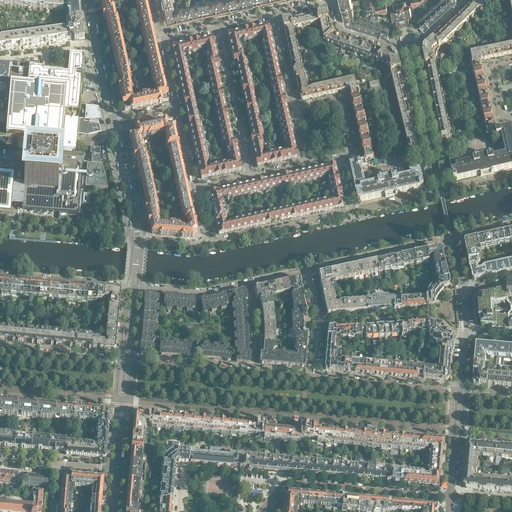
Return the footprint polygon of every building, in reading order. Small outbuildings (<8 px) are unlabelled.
[(40,7),(40,0),(27,0),(27,6),(31,6),(30,8),(34,8),(37,8),(37,7),(40,7)] [(53,8),(53,0),(40,0),(40,7),(43,7),(43,9),(49,9),(49,8),(53,8)] [(67,10),(67,0),(53,0),(53,8),(57,9),(57,10),(63,11),(63,9),(67,10)] [(84,40),(80,11),(78,0),(67,0),(67,10),(67,11),(68,18),(70,29),(68,30),(70,42),(84,40)] [(217,11),(215,0),(201,3),(204,14),(217,11)] [(231,8),(229,0),(216,0),(215,0),(217,11),(231,8)] [(410,10),(411,9),(413,6),(416,5),(422,0),(421,0),(408,0),(408,1),(401,2),(400,2),(398,3),(397,2),(397,3),(390,4),(390,5),(389,4),(387,3),(386,3),(376,5),(376,6),(377,9),(377,10),(384,12),(388,12),(392,14),(393,20),(396,19),(398,24),(409,21),(409,16),(412,16),(410,10)] [(450,5),(445,0),(439,0),(438,2),(439,2),(445,9),(450,5)] [(483,6),(483,3),(482,3),(481,0),(472,0),(473,2),(473,3),(472,3),(472,4),(472,5),(469,7),(475,14),(480,10),(483,8),(486,9),(486,10),(488,9),(487,6),(488,5),(488,3),(484,6),(483,6)] [(445,9),(439,2),(437,4),(436,3),(433,6),(433,7),(440,14),(445,9)] [(172,8),(172,5),(173,5),(173,3),(162,5),(164,12),(172,10),(171,8),(172,8)] [(204,14),(201,3),(188,6),(190,17),(204,14)] [(352,10),(352,8),(353,8),(352,3),(341,6),(343,12),(352,10)] [(150,17),(147,4),(135,6),(135,7),(137,7),(138,12),(137,13),(137,15),(138,15),(139,18),(138,18),(138,19),(150,17)] [(115,18),(113,12),(115,11),(114,9),(113,9),(112,6),(112,7),(111,5),(101,7),(105,21),(106,20),(115,18)] [(190,17),(188,6),(181,8),(183,18),(190,17)] [(440,14),(433,7),(432,9),(431,8),(428,11),(428,12),(434,18),(440,14)] [(466,23),(475,14),(469,7),(464,11),(464,12),(459,17),(466,23)] [(183,18),(181,8),(179,8),(179,10),(177,10),(177,12),(175,12),(177,20),(183,18)] [(177,20),(175,12),(172,13),(172,10),(164,12),(166,20),(166,21),(168,22),(177,20)] [(354,17),(353,14),(354,14),(353,10),(352,10),(343,12),(344,19),(354,17)] [(142,43),(142,42),(143,41),(142,39),(141,39),(141,38),(138,39),(139,40),(137,40),(131,13),(130,14),(129,12),(123,14),(124,15),(123,15),(135,71),(143,69),(137,43),(139,42),(139,43),(142,43)] [(329,19),(328,13),(328,12),(327,12),(326,12),(321,13),(319,15),(320,21),(329,19)] [(434,18),(428,12),(427,13),(426,13),(423,15),(423,16),(429,23),(434,18)] [(320,21),(319,15),(317,14),(312,16),(314,25),(319,24),(319,23),(321,24),(320,21)] [(314,25),(312,16),(299,18),(301,28),(314,25)] [(429,23),(423,16),(421,18),(421,17),(417,20),(418,21),(423,27),(424,28),(425,28),(425,27),(429,23)] [(153,29),(150,17),(138,19),(138,20),(139,20),(141,25),(139,26),(140,28),(141,28),(142,32),(153,29)] [(354,26),(356,18),(354,17),(344,19),(345,23),(354,26)] [(360,28),(363,19),(363,18),(359,17),(359,18),(357,17),(356,18),(354,26),(360,28)] [(456,33),(466,23),(459,17),(455,21),(454,21),(454,22),(449,26),(456,33)] [(119,31),(117,25),(119,24),(118,23),(117,22),(116,18),(115,18),(106,20),(109,34),(120,32),(120,31),(119,31)] [(301,28),(299,18),(293,20),(292,21),(294,27),(294,29),(295,28),(296,29),(301,28)] [(331,30),(329,19),(320,21),(321,24),(321,23),(322,24),(321,25),(322,30),(327,28),(327,31),(331,30)] [(367,30),(369,21),(370,20),(366,19),(365,20),(363,19),(360,28),(367,30)] [(294,27),(292,21),(290,20),(289,20),(288,21),(284,22),(284,21),(283,21),(283,22),(282,22),(283,24),(285,29),(294,27)] [(373,32),(376,23),(376,22),(372,21),(372,22),(369,21),(367,30),(373,32)] [(380,34),(383,25),(383,24),(379,23),(378,24),(376,23),(373,32),(380,34)] [(270,34),(268,25),(262,27),(263,32),(263,34),(263,36),(270,34)] [(387,35),(389,27),(389,26),(385,25),(385,26),(383,25),(380,34),(386,36),(387,36),(387,35)] [(446,42),(456,33),(449,26),(445,30),(445,31),(440,36),(446,42)] [(263,32),(262,27),(254,28),(256,36),(261,35),(261,34),(263,34),(263,32)] [(297,41),(295,34),(294,29),(294,27),(285,29),(288,43),(297,41)] [(70,42),(68,30),(66,30),(64,30),(64,28),(53,30),(51,31),(53,42),(55,42),(55,44),(66,42),(70,42)] [(256,38),(256,36),(254,28),(248,30),(250,40),(253,40),(252,39),(256,38)] [(334,45),(337,36),(334,35),(333,35),(333,34),(332,34),(332,33),(331,30),(327,31),(327,28),(322,30),(324,38),(320,41),(318,41),(319,46),(322,47),(322,45),(325,42),(328,43),(334,45)] [(156,46),(155,38),(153,29),(142,32),(141,33),(141,34),(143,34),(144,38),(142,39),(143,41),(144,42),(145,45),(144,46),(144,48),(146,48),(156,46)] [(53,42),(51,31),(49,31),(49,30),(42,31),(42,32),(40,32),(41,44),(44,44),(44,45),(45,45),(45,44),(49,44),(50,44),(50,43),(53,42)] [(250,40),(248,30),(242,31),(243,39),(244,40),(248,40),(248,41),(250,40)] [(243,39),(242,31),(234,33),(235,39),(236,39),(238,39),(238,40),(243,39)] [(41,44),(40,32),(37,33),(37,32),(27,33),(27,34),(25,34),(26,46),(30,46),(30,47),(31,47),(37,46),(38,46),(38,44),(41,44)] [(122,45),(121,39),(122,38),(122,37),(120,36),(119,33),(121,32),(120,32),(109,34),(112,48),(124,46),(123,45),(122,45)] [(235,39),(234,33),(227,34),(229,43),(237,42),(236,39),(235,39)] [(26,46),(25,34),(23,35),(22,34),(16,35),(16,36),(13,36),(15,48),(18,47),(19,49),(20,48),(23,47),(23,48),(24,48),(24,46),(26,46)] [(272,41),(270,34),(263,36),(264,38),(263,38),(263,41),(262,41),(263,43),(272,41)] [(15,48),(13,36),(11,36),(11,35),(0,36),(0,49),(5,49),(5,51),(7,50),(12,50),(13,49),(13,48),(15,48)] [(347,50),(350,41),(344,39),(344,38),(343,38),(337,36),(334,45),(347,50)] [(441,47),(446,42),(440,36),(435,40),(435,39),(434,39),(433,39),(433,40),(432,40),(432,41),(429,44),(436,51),(437,52),(442,48),(441,47)] [(215,46),(213,37),(206,39),(208,45),(207,46),(207,48),(215,46)] [(208,45),(206,39),(198,41),(200,49),(205,48),(205,46),(207,46),(208,45)] [(200,49),(198,41),(192,42),(195,53),(197,52),(197,51),(200,50),(200,49)] [(273,48),(272,41),(263,43),(263,47),(262,48),(263,50),(264,50),(273,48)] [(300,54),(298,47),(297,41),(288,43),(291,56),(300,54)] [(360,54),(363,45),(357,43),(356,43),(350,41),(347,50),(360,54)] [(195,53),(192,42),(186,43),(188,51),(188,53),(192,52),(192,53),(195,53)] [(239,46),(238,44),(237,44),(237,42),(229,43),(231,51),(240,48),(240,46),(239,46)] [(188,51),(186,43),(178,45),(179,51),(180,52),(182,51),(182,53),(188,51)] [(436,51),(429,44),(425,47),(424,48),(423,49),(423,50),(422,50),(422,51),(422,52),(423,53),(423,54),(424,58),(434,57),(436,57),(438,53),(437,52),(436,51)] [(179,51),(178,45),(172,46),(174,55),(181,54),(180,52),(179,51)] [(373,58),(376,50),(369,48),(369,47),(363,45),(360,54),(373,58)] [(511,54),(510,45),(496,48),(498,57),(511,54)] [(123,52),(122,47),(124,46),(112,48),(113,55),(125,52),(123,52)] [(159,57),(156,46),(146,48),(146,51),(145,52),(145,54),(147,54),(148,59),(147,59),(147,60),(159,57)] [(216,54),(215,46),(207,48),(208,51),(207,51),(207,53),(206,53),(207,56),(216,54)] [(243,54),(242,52),(241,52),(240,48),(231,51),(232,57),(242,55),(243,54)] [(275,54),(273,48),(264,50),(265,54),(264,54),(264,56),(265,56),(275,54)] [(498,57),(496,48),(471,53),(473,63),(481,61),(498,57)] [(386,62),(389,53),(385,51),(384,51),(384,50),(383,50),(382,51),(381,51),(376,50),(373,58),(379,60),(379,61),(385,63),(386,62)] [(79,111),(83,69),(83,66),(84,54),(69,52),(66,52),(65,61),(69,62),(68,68),(37,65),(37,63),(30,62),(29,68),(9,67),(8,79),(11,79),(9,104),(6,134),(62,139),(65,110),(79,111)] [(127,61),(127,60),(125,60),(124,53),(125,53),(125,52),(113,55),(116,69),(128,66),(128,65),(126,66),(126,62),(127,61)] [(400,64),(399,59),(399,58),(398,57),(398,56),(397,56),(397,55),(396,55),(396,54),(395,54),(394,54),(389,53),(386,62),(385,63),(385,64),(388,67),(389,67),(390,66),(400,64)] [(183,59),(182,56),(181,56),(181,54),(174,55),(175,63),(185,61),(184,58),(183,59)] [(218,60),(216,54),(207,56),(208,60),(206,60),(207,62),(208,62),(218,60)] [(276,60),(275,54),(265,56),(266,60),(265,60),(265,63),(267,62),(276,60)] [(302,67),(301,61),(300,54),(291,56),(293,69),(302,67)] [(244,61),(244,58),(242,59),(242,55),(232,57),(234,63),(236,63),(244,61)] [(161,69),(159,57),(147,60),(147,61),(149,61),(149,63),(148,64),(148,65),(150,66),(151,71),(149,71),(149,72),(161,69)] [(437,70),(436,63),(437,63),(436,57),(434,57),(424,58),(425,63),(425,64),(425,65),(426,65),(426,66),(427,66),(428,71),(437,70)] [(219,66),(218,60),(208,62),(209,66),(208,66),(208,69),(217,67),(219,66)] [(248,66),(248,64),(246,64),(245,60),(244,61),(236,63),(237,69),(247,67),(248,66)] [(277,66),(276,60),(267,62),(268,66),(266,66),(267,69),(268,68),(277,66)] [(0,77),(8,79),(9,67),(10,64),(9,63),(0,61),(0,77)] [(187,67),(187,64),(185,65),(185,61),(175,63),(177,69),(186,67),(187,67)] [(483,68),(481,61),(473,63),(472,63),(474,70),(483,68)] [(400,72),(401,71),(402,70),(401,69),(400,64),(390,66),(389,67),(390,73),(391,73),(393,79),(401,77),(400,72)] [(130,75),(130,74),(128,73),(127,67),(128,67),(128,66),(116,69),(119,83),(129,81),(130,80),(129,76),(130,75)] [(279,73),(277,66),(268,68),(269,72),(268,73),(268,75),(270,75),(279,73)] [(189,73),(188,71),(187,71),(186,67),(177,69),(178,75),(187,73),(189,73)] [(218,71),(217,67),(208,69),(207,69),(208,73),(207,73),(207,75),(209,75),(218,73),(218,71)] [(250,73),(249,70),(248,71),(247,67),(237,69),(238,69),(237,70),(238,72),(239,75),(248,73),(250,73)] [(304,75),(302,67),(293,69),(293,70),(294,71),(294,72),(294,73),(295,77),(296,77),(304,75)] [(486,82),(483,68),(474,70),(477,84),(486,82)] [(164,81),(162,72),(161,69),(149,72),(150,73),(151,72),(152,75),(150,76),(151,77),(152,77),(154,83),(164,81)] [(440,83),(439,76),(437,70),(428,71),(430,78),(429,78),(431,85),(440,83)] [(190,79),(190,77),(188,77),(187,73),(178,75),(179,82),(189,79),(190,79)] [(221,86),(219,79),(219,77),(219,76),(219,74),(218,74),(218,73),(209,75),(210,79),(208,79),(209,82),(210,81),(211,85),(210,85),(210,88),(211,88),(221,86)] [(251,79),(250,77),(249,77),(248,73),(239,75),(240,81),(250,79),(251,79)] [(280,79),(279,73),(270,75),(270,79),(269,79),(270,81),(271,81),(280,79)] [(305,75),(304,75),(296,77),(296,78),(297,83),(306,81),(307,81),(305,75)] [(0,101),(1,101),(1,104),(9,104),(11,79),(8,79),(0,77),(0,101)] [(405,90),(403,84),(401,77),(393,79),(396,93),(405,90)] [(191,85),(191,83),(190,83),(189,79),(179,82),(181,88),(190,86),(191,85)] [(252,85),(252,83),(250,83),(250,79),(240,81),(240,82),(240,83),(240,84),(241,85),(242,88),(251,85),(252,85)] [(282,85),(281,82),(280,79),(271,81),(272,85),(270,85),(271,88),(282,85)] [(356,89),(354,80),(330,85),(332,94),(346,91),(347,91),(347,90),(346,90),(346,89),(349,88),(349,90),(349,91),(356,89)] [(380,88),(378,80),(368,83),(370,91),(373,90),(374,94),(381,93),(380,88)] [(132,90),(131,88),(130,88),(129,81),(119,83),(118,83),(119,86),(118,87),(119,88),(120,89),(121,97),(132,95),(131,90),(132,90)] [(165,88),(164,81),(154,83),(155,90),(165,88)] [(489,96),(486,82),(477,84),(480,98),(489,96)] [(443,96),(441,89),(440,83),(431,85),(432,91),(432,92),(433,98),(443,96)] [(254,91),(253,89),(252,89),(251,85),(242,88),(243,94),(254,91)] [(283,91),(282,85),(271,88),(271,90),(273,90),(274,93),(283,91)] [(332,94),(330,85),(316,88),(318,97),(332,94)] [(193,92),(192,89),(191,90),(190,86),(181,88),(182,94),(191,92),(193,92)] [(222,92),(222,89),(222,88),(222,87),(221,86),(211,88),(212,91),(211,92),(211,94),(213,94),(222,92)] [(318,97),(316,88),(314,89),(313,89),(312,90),(311,90),(308,91),(307,87),(299,89),(301,100),(302,100),(318,97)] [(167,95),(168,95),(167,93),(166,93),(165,88),(155,90),(155,92),(157,92),(155,94),(161,98),(162,103),(168,101),(167,96),(168,96),(167,95)] [(358,89),(356,89),(349,91),(351,98),(359,96),(358,89)] [(408,104),(406,97),(405,90),(396,93),(399,106),(408,104)] [(254,98),(253,94),(254,94),(254,91),(243,94),(244,100),(254,98)] [(284,98),(283,91),(274,93),(274,97),(273,98),(274,100),(284,98)] [(194,98),(194,96),(192,96),(191,92),(182,94),(184,100),(193,98),(194,98)] [(224,98),(223,96),(222,92),(213,94),(214,98),(212,98),(213,100),(224,98)] [(162,103),(161,98),(155,94),(154,96),(153,95),(152,95),(153,100),(152,100),(153,105),(158,104),(159,104),(160,104),(161,104),(161,103),(162,103)] [(130,105),(133,99),(131,98),(132,97),(132,95),(121,97),(123,103),(122,103),(122,105),(123,105),(124,111),(131,110),(130,105)] [(146,106),(144,95),(142,96),(142,97),(137,98),(138,103),(139,103),(140,108),(146,106)] [(153,105),(152,100),(153,100),(152,95),(147,96),(146,95),(144,95),(146,106),(153,105)] [(363,110),(361,103),(359,96),(351,98),(352,103),(352,105),(354,110),(353,110),(353,111),(353,112),(354,112),(363,110)] [(445,109),(444,102),(443,96),(433,98),(435,104),(435,105),(436,111),(445,109)] [(492,110),(489,96),(480,98),(483,112),(492,110)] [(140,108),(139,103),(138,103),(137,98),(135,99),(135,100),(133,99),(130,105),(131,110),(132,110),(134,110),(134,109),(140,108)] [(196,104),(195,102),(194,102),(193,98),(184,100),(185,107),(196,104)] [(225,104),(224,100),(224,98),(213,100),(213,103),(215,103),(216,106),(225,104)] [(256,104),(256,102),(255,102),(254,98),(244,100),(246,106),(256,104)] [(286,104),(284,98),(274,100),(274,102),(276,102),(276,106),(286,104)] [(196,111),(195,107),(196,107),(196,104),(185,107),(186,113),(196,111)] [(226,111),(225,105),(225,104),(216,106),(216,110),(215,111),(216,113),(226,111)] [(256,110),(256,107),(257,106),(256,104),(246,106),(247,113),(256,110)] [(287,110),(286,104),(276,106),(275,106),(276,109),(277,108),(278,112),(287,110)] [(411,117),(410,110),(409,110),(408,104),(399,106),(402,119),(411,117)] [(94,106),(85,105),(84,119),(95,120),(101,121),(98,106),(94,106)] [(448,122),(447,116),(445,109),(436,111),(438,117),(437,118),(439,124),(448,122)] [(258,117),(257,113),(258,113),(258,110),(256,110),(247,113),(248,115),(247,116),(248,118),(249,119),(258,117)] [(287,110),(278,112),(276,113),(277,115),(278,115),(279,118),(289,116),(287,110)] [(366,124),(364,117),(363,110),(354,112),(355,117),(355,119),(357,124),(356,125),(356,126),(357,126),(366,124)] [(495,124),(492,110),(483,112),(486,126),(495,124)] [(198,117),(198,114),(196,115),(196,111),(186,113),(188,119),(198,117)] [(228,117),(227,112),(226,111),(216,113),(216,115),(217,115),(218,119),(228,117)] [(259,123),(258,119),(260,119),(259,116),(258,117),(249,119),(250,125),(259,123)] [(289,116),(279,118),(278,119),(278,121),(280,121),(281,125),(290,123),(289,116)] [(198,123),(198,119),(199,119),(198,117),(188,119),(189,125),(198,123)] [(229,122),(229,120),(228,119),(228,117),(218,119),(217,119),(217,122),(219,121),(220,125),(229,123),(229,122)] [(414,130),(413,123),(412,123),(411,117),(402,119),(405,132),(414,130)] [(76,150),(78,119),(64,118),(62,139),(57,138),(56,149),(76,150)] [(100,130),(99,124),(94,123),(94,122),(84,122),(84,119),(79,118),(78,134),(83,135),(84,135),(89,136),(89,135),(101,132),(100,130)] [(175,129),(175,127),(174,127),(174,126),(173,121),(167,122),(168,127),(164,133),(166,134),(166,136),(166,137),(176,135),(175,130),(175,129)] [(164,133),(168,127),(167,122),(166,122),(165,122),(164,122),(163,123),(157,124),(159,129),(160,129),(161,134),(162,134),(163,132),(164,133)] [(451,135),(449,129),(448,122),(439,124),(440,131),(441,137),(451,135)] [(200,129),(199,126),(200,125),(200,123),(198,123),(189,125),(190,132),(200,129)] [(230,129),(229,125),(229,123),(220,125),(218,125),(219,128),(220,128),(221,131),(230,129)] [(261,129),(260,125),(261,125),(261,123),(259,123),(250,125),(250,128),(250,129),(250,130),(251,131),(261,129)] [(291,129),(290,123),(281,125),(279,125),(280,127),(281,127),(282,131),(291,129)] [(161,134),(160,129),(159,129),(157,124),(150,126),(153,137),(155,137),(155,135),(161,134)] [(369,138),(367,131),(366,124),(357,126),(358,131),(358,133),(359,133),(360,138),(359,139),(360,140),(369,138)] [(496,131),(495,124),(486,126),(488,133),(496,131)] [(153,137),(150,126),(144,127),(145,132),(144,133),(145,138),(150,136),(151,137),(153,137)] [(145,138),(144,133),(145,132),(144,127),(139,128),(138,128),(136,128),(136,129),(135,129),(136,134),(141,138),(142,137),(144,138),(145,138)] [(493,172),(511,167),(511,131),(511,129),(511,128),(500,130),(500,131),(497,132),(496,132),(497,137),(502,136),(506,155),(492,158),(491,155),(475,159),(475,161),(461,164),(460,159),(449,161),(451,171),(451,172),(452,172),(453,179),(454,181),(455,180),(480,175),(481,177),(483,177),(483,176),(491,174),(491,175),(493,174),(494,174),(493,172)] [(141,138),(136,134),(135,129),(129,130),(130,137),(129,137),(130,139),(131,139),(132,145),(142,143),(141,141),(140,140),(141,138)] [(201,136),(200,132),(202,132),(201,129),(200,129),(190,132),(192,138),(201,136)] [(232,134),(232,133),(231,132),(230,129),(221,131),(220,132),(220,134),(222,134),(222,138),(232,136),(232,135),(232,134)] [(262,135),(261,132),(262,131),(262,129),(261,129),(251,131),(253,137),(253,138),(261,136),(262,135)] [(293,135),(291,129),(282,131),(281,131),(281,134),(282,133),(283,137),(293,135)] [(417,143),(416,137),(416,136),(415,136),(414,130),(405,132),(408,145),(417,143)] [(178,143),(177,142),(176,135),(166,137),(168,145),(178,143)] [(203,142),(202,138),(203,138),(202,135),(201,136),(192,138),(193,144),(203,142)] [(293,135),(283,137),(282,138),(282,140),(284,140),(285,143),(294,141),(293,135)] [(453,148),(452,141),(451,135),(441,137),(443,142),(444,149),(444,150),(445,150),(453,148)] [(233,142),(232,138),(232,136),(222,138),(221,138),(222,140),(223,140),(224,144),(225,144),(233,142)] [(261,142),(260,138),(261,138),(261,136),(253,138),(253,137),(250,138),(252,144),(261,142)] [(372,152),(370,145),(369,138),(360,140),(361,145),(362,147),(363,154),(372,152)] [(237,148),(236,141),(233,142),(225,144),(225,146),(227,146),(228,150),(237,148)] [(296,149),(294,141),(285,143),(285,146),(286,146),(287,148),(288,148),(288,150),(296,149)] [(180,155),(179,149),(178,145),(179,144),(178,143),(178,142),(177,142),(178,143),(168,145),(169,149),(167,150),(168,151),(169,152),(170,157),(180,155)] [(204,148),(203,144),(204,144),(204,142),(203,142),(193,144),(195,150),(204,148)] [(262,148),(261,145),(263,144),(262,142),(261,142),(252,144),(253,151),(262,148)] [(145,148),(143,147),(142,143),(132,145),(134,152),(145,150),(145,148)] [(420,155),(418,148),(417,143),(408,145),(411,158),(417,156),(419,156),(420,155)] [(100,156),(100,148),(90,147),(90,154),(92,154),(91,157),(91,162),(101,163),(100,156)] [(205,154),(204,151),(206,150),(205,148),(204,148),(195,150),(196,157),(205,154)] [(238,154),(237,148),(228,150),(226,150),(227,152),(228,152),(229,156),(238,154)] [(262,153),(262,151),(263,151),(262,148),(253,151),(255,158),(262,156),(261,154),(262,153)] [(298,158),(296,149),(288,150),(289,153),(290,153),(291,159),(298,158)] [(145,157),(144,152),(145,151),(145,150),(134,152),(134,156),(134,157),(134,158),(135,158),(135,159),(136,159),(145,157)] [(283,161),(282,153),(281,152),(277,152),(277,151),(275,152),(277,162),(283,161)] [(277,162),(275,152),(272,152),(273,153),(269,154),(269,156),(271,164),(277,162)] [(291,159),(290,153),(289,153),(287,153),(287,152),(282,153),(283,161),(291,159)] [(373,159),(372,152),(363,154),(364,160),(365,160),(364,160),(364,161),(373,159)] [(207,161),(206,157),(207,157),(207,154),(205,154),(196,157),(197,163),(207,161)] [(240,161),(238,154),(229,156),(230,158),(231,158),(231,160),(232,160),(233,163),(240,161)] [(183,166),(180,155),(170,157),(171,162),(170,163),(170,164),(172,165),(173,169),(183,166)] [(263,165),(262,160),(262,158),(262,156),(255,158),(257,167),(263,165)] [(271,164),(269,156),(264,157),(264,158),(262,158),(262,160),(263,165),(271,164)] [(80,194),(82,179),(85,179),(85,175),(84,175),(85,169),(82,169),(83,163),(60,161),(60,158),(47,157),(47,160),(43,160),(43,157),(39,157),(39,159),(26,158),(26,166),(21,166),(20,183),(15,182),(13,182),(14,174),(12,174),(12,182),(6,181),(7,172),(1,171),(0,181),(0,213),(10,214),(11,204),(13,204),(18,204),(17,209),(35,211),(35,212),(36,212),(37,213),(38,213),(38,214),(39,214),(40,214),(41,214),(42,214),(43,214),(44,214),(45,214),(46,214),(46,213),(47,213),(48,212),(59,213),(59,219),(66,219),(67,214),(78,215),(79,204),(89,204),(90,195),(80,194)] [(150,171),(149,164),(149,163),(147,163),(146,157),(145,157),(136,159),(139,173),(150,171)] [(207,166),(206,163),(207,163),(207,161),(197,163),(199,170),(206,169),(206,166),(207,166)] [(242,170),(240,161),(233,163),(233,165),(234,166),(236,171),(242,170)] [(424,186),(422,179),(423,178),(422,177),(420,168),(409,170),(410,176),(396,179),(396,176),(379,180),(380,182),(366,185),(362,167),(361,161),(351,163),(351,164),(350,163),(350,164),(356,192),(356,193),(358,200),(358,202),(360,201),(385,196),(385,198),(386,198),(388,198),(388,197),(398,195),(398,193),(423,188),(423,187),(424,187),(424,186)] [(228,173),(226,165),(226,164),(222,165),(221,163),(219,164),(221,175),(228,173)] [(107,189),(101,166),(86,164),(84,187),(107,189)] [(221,175),(219,164),(217,164),(217,166),(213,167),(213,168),(215,176),(221,175)] [(236,171),(234,166),(233,165),(231,165),(231,164),(226,165),(228,173),(236,171)] [(338,177),(335,165),(325,167),(327,174),(329,174),(329,175),(328,177),(329,179),(338,177)] [(184,174),(183,166),(173,169),(175,176),(184,174)] [(327,174),(325,167),(319,168),(321,178),(323,178),(323,177),(324,176),(325,176),(324,175),(327,174)] [(215,176),(213,168),(208,169),(209,170),(207,171),(206,172),(207,178),(215,176)] [(321,178),(319,168),(312,170),(314,179),(318,178),(319,180),(320,179),(321,178)] [(207,178),(206,172),(207,171),(206,169),(199,170),(201,179),(207,178)] [(314,179),(312,170),(306,171),(308,181),(312,180),(312,181),(315,181),(314,179)] [(152,178),(151,175),(150,171),(139,173),(141,180),(152,178)] [(308,181),(306,171),(300,173),(302,182),(306,181),(306,182),(309,182),(308,181)] [(302,183),(302,182),(300,173),(294,174),(296,183),(299,183),(300,184),(302,183)] [(186,181),(184,174),(175,176),(176,184),(186,181)] [(296,183),(294,174),(287,175),(290,185),(293,184),(294,185),(296,185),(296,183)] [(290,185),(287,175),(281,177),(284,186),(287,185),(287,186),(290,186),(290,185)] [(284,186),(281,177),(275,178),(277,187),(281,187),(281,188),(284,187),(284,186)] [(338,177),(329,179),(328,179),(329,182),(327,183),(328,185),(329,185),(339,183),(338,177)] [(153,184),(152,178),(141,180),(142,187),(153,184)] [(277,187),(275,178),(269,179),(271,189),(275,188),(275,189),(278,189),(277,187)] [(271,189),(269,179),(263,181),(265,190),(268,189),(269,191),(271,190),(271,189)] [(190,198),(188,190),(186,181),(176,184),(175,185),(175,186),(177,186),(177,189),(176,190),(177,194),(179,195),(179,198),(178,199),(178,200),(180,201),(190,198)] [(265,190),(263,181),(257,182),(259,192),(262,191),(263,192),(265,191),(265,190)] [(259,192),(257,182),(250,183),(252,193),(256,192),(257,193),(259,193),(259,192)] [(253,194),(252,193),(250,183),(244,185),(246,194),(250,193),(250,195),(253,194)] [(340,189),(339,183),(329,185),(330,189),(329,189),(329,191),(340,189)] [(155,191),(153,184),(142,187),(144,193),(155,191)] [(246,194),(244,185),(238,186),(240,196),(244,195),(244,196),(246,195),(246,194)] [(240,196),(238,186),(231,188),(234,197),(237,196),(238,197),(240,197),(240,196)] [(234,197),(231,188),(225,189),(227,198),(231,198),(231,199),(234,198),(234,197)] [(227,198),(225,189),(219,190),(221,198),(223,198),(224,198),(225,198),(225,199),(226,199),(228,199),(227,198)] [(342,195),(340,189),(329,191),(330,194),(331,193),(332,197),(333,197),(342,195)] [(221,198),(219,190),(209,193),(212,204),(220,202),(220,201),(218,200),(218,199),(221,198)] [(155,199),(157,199),(155,191),(144,193),(147,207),(155,205),(157,205),(155,199)] [(344,207),(342,195),(333,197),(333,199),(335,200),(335,201),(332,202),(334,209),(344,207)] [(191,205),(190,198),(180,201),(181,208),(191,205)] [(334,209),(332,202),(330,202),(330,201),(329,201),(328,201),(328,200),(327,200),(325,200),(326,201),(328,210),(334,209)] [(328,210),(326,201),(322,202),(322,201),(319,201),(319,202),(321,212),(328,210)] [(231,215),(230,210),(229,206),(224,207),(223,204),(222,203),(220,203),(220,202),(212,204),(216,223),(224,221),(225,221),(226,220),(225,218),(226,218),(226,216),(231,215)] [(321,212),(319,202),(316,203),(316,202),(313,203),(313,204),(315,213),(321,212)] [(315,213),(313,204),(310,204),(310,203),(307,204),(307,205),(309,215),(315,213)] [(157,210),(155,205),(147,207),(146,207),(146,208),(145,209),(146,210),(146,211),(147,215),(158,212),(158,211),(157,210)] [(193,213),(191,205),(181,208),(183,215),(193,213)] [(309,215),(307,205),(303,206),(303,205),(301,205),(301,206),(303,216),(309,215)] [(303,216),(301,206),(297,207),(297,206),(294,207),(294,208),(297,217),(303,216)] [(297,217),(294,208),(291,208),(291,207),(288,208),(288,209),(291,219),(297,217)] [(291,219),(288,209),(285,210),(285,209),(282,209),(282,210),(284,220),(291,219)] [(284,220),(282,210),(278,211),(278,210),(276,211),(276,212),(278,221),(284,220)] [(159,220),(158,215),(159,214),(158,212),(147,215),(148,220),(148,222),(149,222),(159,220)] [(278,221),(276,212),(272,212),(270,212),(270,213),(272,223),(278,221)] [(195,220),(193,213),(183,215),(185,222),(186,222),(195,220)] [(272,223),(270,213),(266,214),(266,213),(264,213),(264,214),(266,224),(272,223)] [(266,224),(264,214),(260,215),(260,214),(257,215),(257,216),(259,226),(266,224)] [(259,226),(257,216),(254,217),(253,216),(251,216),(251,217),(253,227),(259,226)] [(253,227),(251,217),(247,218),(247,217),(245,218),(245,219),(247,228),(253,227)] [(247,228),(245,219),(241,220),(241,218),(238,219),(239,220),(241,230),(247,228)] [(152,234),(160,225),(158,223),(159,222),(159,220),(149,222),(148,223),(149,224),(150,225),(152,234)] [(197,232),(196,224),(195,224),(196,223),(196,222),(195,221),(195,220),(186,222),(187,225),(188,227),(187,228),(195,235),(197,233),(197,232)] [(241,230),(239,220),(235,221),(235,220),(232,220),(232,221),(235,231),(241,230)] [(228,232),(227,225),(224,226),(224,224),(225,223),(224,221),(216,223),(218,235),(228,232)] [(172,236),(173,225),(171,224),(171,226),(165,225),(164,235),(172,236)] [(164,235),(165,225),(162,225),(161,226),(160,225),(152,234),(159,235),(160,235),(162,236),(162,235),(163,235),(164,235)] [(180,237),(181,229),(178,226),(175,226),(174,225),(173,225),(172,236),(180,237)] [(195,235),(187,228),(186,230),(185,229),(181,229),(180,237),(181,237),(182,237),(183,238),(184,237),(193,238),(193,237),(195,235)] [(511,242),(509,232),(503,233),(505,244),(511,242)] [(505,244),(503,233),(502,233),(500,233),(500,234),(497,235),(499,245),(502,244),(502,245),(505,245),(505,244)] [(499,245),(497,235),(491,236),(493,246),(499,245)] [(493,246),(491,236),(490,236),(489,236),(488,236),(487,237),(484,237),(487,248),(489,247),(493,246)] [(487,248),(484,237),(478,239),(480,249),(481,249),(487,248)] [(482,258),(480,249),(478,239),(478,238),(477,238),(477,239),(466,241),(466,242),(465,242),(465,243),(469,260),(468,260),(468,261),(469,261),(478,259),(482,258)] [(442,254),(441,249),(438,247),(427,250),(426,250),(428,257),(432,257),(432,256),(433,256),(442,254)] [(428,257),(426,250),(420,252),(422,262),(428,260),(428,257)] [(422,262),(420,252),(414,253),(413,253),(416,263),(422,262)] [(416,263),(413,253),(407,254),(409,264),(416,263)] [(409,264),(407,254),(402,256),(401,255),(401,256),(403,266),(409,264)] [(443,261),(444,261),(443,258),(442,254),(433,256),(436,269),(445,267),(443,261)] [(403,266),(401,256),(401,255),(401,256),(395,257),(397,267),(403,266)] [(397,267),(395,257),(389,258),(388,258),(388,259),(390,269),(397,267)] [(390,269),(388,259),(382,260),(384,270),(390,269)] [(480,266),(478,259),(469,261),(470,269),(477,267),(479,267),(480,266)] [(384,270),(382,260),(376,261),(378,271),(384,270)] [(378,272),(378,271),(376,261),(369,263),(371,272),(374,271),(374,272),(378,272)] [(511,273),(509,263),(505,264),(505,262),(500,264),(500,265),(496,266),(498,275),(511,273)] [(371,272),(369,263),(363,264),(365,274),(369,274),(369,273),(371,272)] [(365,274),(363,264),(356,266),(358,275),(361,274),(361,275),(365,274)] [(498,275),(496,266),(493,266),(493,265),(488,266),(488,267),(484,268),(485,270),(486,278),(498,275)] [(358,275),(356,266),(350,267),(352,277),(356,276),(356,275),(358,275)] [(352,277),(350,267),(343,269),(345,278),(348,277),(348,278),(352,277)] [(446,273),(445,269),(445,267),(436,269),(437,272),(435,273),(436,275),(446,273)] [(479,280),(477,271),(478,271),(477,267),(470,269),(473,279),(473,280),(474,281),(475,281),(475,280),(479,280)] [(345,278),(343,269),(336,270),(339,280),(343,279),(343,278),(345,278)] [(339,280),(336,270),(330,271),(332,281),(335,280),(335,281),(339,280)] [(486,278),(485,270),(478,271),(477,271),(479,280),(486,278)] [(332,281),(330,271),(323,273),(326,283),(327,283),(330,282),(330,281),(332,281)] [(326,283),(323,273),(318,274),(321,286),(327,285),(327,283),(326,283)] [(302,292),(299,278),(298,279),(297,278),(296,279),(295,279),(287,281),(289,291),(292,290),(292,294),(302,292)] [(447,279),(439,281),(437,281),(438,282),(437,283),(436,284),(443,290),(444,289),(446,288),(446,287),(448,287),(449,286),(448,281),(447,279)] [(11,293),(12,282),(11,281),(9,281),(8,281),(2,281),(1,293),(11,293)] [(30,295),(31,283),(30,283),(28,282),(28,283),(15,282),(15,281),(13,281),(13,282),(12,282),(11,293),(30,295)] [(289,291),(287,281),(273,284),(276,294),(289,291)] [(49,297),(50,285),(49,285),(49,284),(47,284),(47,285),(35,284),(34,283),(32,283),(31,283),(30,295),(49,297)] [(443,290),(436,284),(436,283),(435,285),(433,284),(432,286),(433,287),(431,289),(439,295),(442,291),(443,291),(443,290)] [(276,294),(273,284),(260,287),(261,293),(263,293),(264,300),(269,299),(268,295),(270,294),(271,295),(276,294)] [(68,299),(69,287),(68,286),(67,286),(66,286),(54,285),(53,285),(52,285),(51,285),(50,285),(49,297),(68,299)] [(333,292),(332,288),(331,287),(329,287),(329,286),(328,285),(327,285),(321,286),(323,294),(332,292),(333,292)] [(87,300),(88,288),(87,288),(85,288),(73,287),(72,286),(71,286),(70,287),(69,287),(68,299),(87,300)] [(264,300),(263,293),(261,293),(260,287),(259,287),(258,287),(257,287),(256,288),(255,288),(257,298),(259,297),(260,301),(264,300)] [(97,299),(98,289),(88,288),(87,300),(97,301),(97,299)] [(439,295),(431,289),(430,291),(429,290),(427,292),(428,293),(427,295),(435,301),(435,300),(436,300),(436,299),(439,295)] [(509,331),(507,289),(502,290),(502,289),(500,289),(500,290),(496,291),(496,290),(494,291),(490,292),(490,295),(479,297),(480,302),(481,304),(478,304),(479,319),(484,319),(484,322),(482,322),(481,326),(492,327),(492,330),(509,331)] [(120,301),(121,293),(119,291),(104,290),(103,300),(108,300),(108,299),(109,299),(109,298),(110,297),(112,297),(111,301),(120,301)] [(303,298),(302,292),(292,294),(291,295),(293,301),(303,298)] [(335,300),(335,297),(334,294),(333,294),(332,292),(323,294),(325,306),(332,304),(334,302),(334,301),(335,300)] [(158,302),(159,297),(156,297),(156,295),(152,294),(151,294),(150,294),(146,294),(145,294),(145,295),(145,296),(145,297),(145,301),(144,301),(144,302),(145,303),(155,304),(155,302),(158,302)] [(228,304),(227,298),(227,295),(226,296),(226,294),(225,295),(224,294),(223,295),(221,296),(216,297),(218,307),(221,307),(221,310),(226,309),(225,305),(228,304)] [(175,307),(175,297),(171,297),(171,296),(168,296),(168,295),(167,295),(166,295),(165,295),(165,297),(165,296),(164,299),(165,299),(164,306),(167,306),(167,310),(172,310),(172,306),(175,307)] [(434,302),(435,301),(427,295),(426,296),(426,297),(425,297),(425,298),(426,308),(432,307),(433,306),(433,304),(434,304),(434,302)] [(184,307),(185,298),(175,297),(175,307),(177,307),(177,311),(182,311),(182,307),(184,307)] [(195,308),(195,302),(196,302),(196,299),(195,299),(196,298),(195,298),(194,298),(193,297),(192,298),(190,298),(185,298),(184,307),(187,308),(187,312),(192,312),(192,308),(195,308)] [(218,307),(216,297),(206,300),(208,309),(208,310),(211,309),(211,312),(217,311),(216,308),(218,307)] [(394,310),(393,299),(393,298),(388,299),(388,297),(371,298),(371,300),(366,300),(366,301),(367,311),(368,311),(371,311),(372,311),(372,310),(386,309),(392,308),(393,310),(394,310)] [(305,305),(303,298),(293,301),(294,305),(293,306),(293,307),(305,305)] [(272,306),(270,300),(269,299),(264,300),(260,301),(261,307),(262,308),(271,306),(272,306)] [(337,313),(336,307),(337,303),(334,302),(332,304),(325,306),(327,314),(337,313)] [(273,314),(273,311),(272,311),(271,306),(262,308),(262,312),(263,316),(273,314)] [(157,322),(157,317),(154,317),(155,314),(145,313),(144,323),(154,324),(154,322),(157,322)] [(273,321),(273,317),(274,317),(273,314),(263,316),(263,320),(263,322),(273,321)] [(274,329),(273,324),(274,324),(274,321),(273,321),(263,322),(263,325),(264,329),(274,329)] [(436,329),(435,328),(434,326),(433,326),(433,323),(432,322),(427,323),(427,332),(427,333),(429,334),(436,329)] [(156,332),(156,327),(153,327),(154,324),(144,323),(143,334),(153,334),(153,332),(156,332)] [(402,335),(401,324),(397,325),(387,326),(385,326),(385,325),(384,325),(377,326),(377,325),(377,326),(376,326),(377,326),(365,327),(361,327),(362,337),(365,337),(365,340),(399,338),(399,335),(402,335)] [(16,342),(17,329),(15,329),(15,328),(0,326),(0,328),(0,327),(0,340),(1,341),(1,340),(5,340),(12,341),(12,342),(16,342)] [(35,344),(36,331),(34,331),(35,330),(27,329),(19,328),(19,329),(17,329),(16,342),(20,343),(20,341),(31,342),(32,344),(35,344)] [(336,337),(335,329),(329,329),(328,330),(327,340),(336,341),(336,340),(336,339),(336,338),(336,337)] [(434,341),(441,334),(437,330),(437,329),(436,329),(429,334),(428,335),(430,337),(429,338),(430,340),(432,339),(434,341)] [(54,346),(55,333),(54,332),(54,331),(38,330),(38,331),(36,331),(35,344),(39,344),(40,343),(47,344),(50,344),(51,345),(54,346)] [(73,347),(75,334),(73,334),(73,333),(65,332),(58,332),(57,333),(55,333),(54,346),(58,346),(59,345),(66,345),(69,346),(70,347),(73,347)] [(93,349),(93,338),(94,336),(92,336),(92,335),(77,333),(77,335),(75,334),(73,347),(77,348),(78,347),(82,347),(88,347),(88,348),(89,349),(93,349)] [(116,342),(117,335),(107,334),(106,340),(107,341),(108,341),(116,342)] [(439,345),(446,339),(445,338),(445,337),(444,337),(441,334),(434,341),(435,342),(434,344),(436,345),(437,344),(438,346),(439,345)] [(273,344),(274,340),(275,340),(275,336),(264,336),(264,341),(264,343),(273,344)] [(450,351),(451,342),(450,341),(448,341),(448,340),(446,340),(446,339),(439,345),(441,348),(441,351),(450,351)] [(116,349),(116,342),(108,341),(108,344),(109,344),(108,351),(114,351),(116,349)] [(170,355),(171,345),(169,345),(169,342),(164,341),(163,345),(161,345),(160,351),(159,354),(160,354),(160,355),(161,355),(161,356),(163,356),(163,355),(165,356),(165,355),(170,355)] [(109,344),(108,344),(106,344),(106,343),(105,342),(100,342),(100,350),(108,351),(109,344)] [(180,356),(181,346),(179,346),(179,343),(174,342),(173,345),(171,345),(170,355),(180,356)] [(154,352),(154,347),(151,347),(151,344),(142,343),(141,343),(141,344),(140,346),(141,346),(141,350),(140,351),(140,352),(140,353),(150,354),(151,352),(154,352)] [(484,354),(484,344),(478,344),(477,343),(476,343),(476,344),(476,345),(474,363),(483,364),(486,364),(486,362),(485,362),(486,358),(485,358),(485,355),(485,354),(484,354)] [(497,355),(497,345),(484,344),(484,354),(485,354),(486,354),(487,356),(494,356),(494,355),(497,355)] [(210,359),(211,349),(209,349),(209,345),(204,345),(203,349),(201,349),(200,355),(199,358),(200,358),(200,359),(201,359),(203,359),(205,359),(205,358),(210,359)] [(511,346),(497,345),(497,355),(496,362),(495,365),(511,366),(511,346)] [(220,360),(221,350),(219,349),(219,346),(214,346),(213,349),(211,349),(210,359),(220,360)] [(230,358),(231,351),(228,351),(229,347),(224,347),(223,350),(221,350),(220,360),(225,360),(225,361),(227,361),(227,362),(229,362),(229,361),(230,361),(230,360),(231,360),(231,358),(230,358)] [(337,353),(337,348),(326,347),(326,348),(326,349),(326,350),(326,351),(326,355),(338,356),(338,353),(337,353)] [(268,359),(269,351),(263,350),(263,354),(261,354),(260,364),(261,364),(262,365),(263,365),(264,364),(265,365),(265,358),(268,359)] [(272,365),(273,356),(273,351),(269,351),(268,359),(265,358),(265,365),(272,365)] [(450,355),(450,351),(441,351),(439,351),(439,354),(440,354),(440,358),(450,359),(450,358),(450,357),(451,356),(450,355)] [(286,366),(287,356),(280,356),(279,366),(286,366)] [(343,372),(344,360),(342,359),(341,361),(338,361),(337,362),(336,371),(343,372)] [(350,372),(351,362),(347,362),(347,360),(344,360),(343,372),(347,372),(349,373),(350,372)] [(336,371),(337,362),(336,362),(335,362),(325,361),(324,369),(325,370),(336,371)] [(357,373),(358,361),(355,361),(355,362),(351,361),(351,362),(350,372),(357,373)] [(365,374),(366,363),(361,363),(362,361),(358,361),(357,373),(361,373),(362,374),(363,374),(364,373),(365,374)] [(372,374),(373,362),(370,362),(370,364),(366,363),(365,374),(366,374),(367,374),(368,374),(372,374)] [(379,375),(380,365),(376,364),(376,363),(373,362),(372,374),(375,375),(376,375),(377,375),(378,375),(379,375)] [(386,375),(387,364),(384,363),(384,365),(380,365),(379,375),(380,375),(382,376),(382,375),(386,375)] [(393,376),(394,366),(390,366),(390,364),(387,364),(386,375),(390,376),(392,376),(393,376)] [(422,379),(423,369),(423,368),(423,364),(416,364),(416,366),(415,378),(422,379)] [(400,377),(402,365),(398,365),(398,366),(394,366),(393,376),(394,376),(395,377),(396,377),(397,376),(400,377)] [(449,369),(449,366),(438,365),(438,368),(439,368),(439,371),(440,372),(449,373),(449,372),(449,371),(449,370),(449,369)] [(415,378),(416,366),(413,366),(413,368),(408,367),(407,377),(408,377),(409,378),(410,378),(411,378),(415,378)] [(429,379),(430,367),(427,367),(427,369),(423,369),(422,379),(423,379),(425,379),(426,379),(429,379)] [(436,380),(437,370),(433,369),(434,368),(433,368),(430,367),(429,379),(436,380)] [(448,380),(449,373),(440,372),(439,371),(437,370),(436,380),(447,381),(448,380)] [(490,385),(491,373),(488,372),(487,373),(487,374),(485,374),(483,375),(483,384),(490,385)] [(504,386),(505,374),(501,374),(501,375),(498,375),(497,385),(504,386)] [(483,384),(483,375),(481,375),(480,376),(473,375),(473,382),(474,383),(479,384),(479,385),(480,385),(481,384),(483,384)] [(17,414),(18,403),(17,402),(15,402),(11,402),(10,402),(8,402),(7,402),(3,401),(2,400),(0,400),(0,412),(2,413),(2,414),(13,415),(13,414),(17,414)] [(37,416),(38,404),(37,404),(36,403),(35,403),(34,404),(30,404),(29,404),(27,404),(27,403),(26,403),(22,403),(21,402),(20,402),(19,403),(18,403),(17,414),(22,415),(21,416),(32,417),(32,416),(37,416)] [(56,418),(57,406),(56,406),(55,405),(54,405),(53,406),(49,405),(48,405),(48,406),(46,406),(46,405),(45,405),(41,405),(40,404),(39,404),(38,404),(37,416),(41,416),(40,418),(51,419),(52,417),(56,418)] [(65,419),(66,407),(60,406),(59,406),(58,405),(57,406),(56,418),(59,418),(59,419),(65,420),(65,419)] [(74,418),(75,408),(74,407),(72,407),(66,407),(65,419),(69,419),(69,418),(74,418)] [(84,420),(85,409),(79,408),(78,407),(77,407),(76,408),(75,408),(74,418),(79,419),(79,420),(84,420)] [(93,420),(94,409),(85,409),(84,420),(88,421),(88,419),(93,420)] [(103,417),(104,410),(94,409),(93,420),(93,421),(98,421),(98,420),(101,420),(101,417),(103,417)] [(109,425),(110,415),(110,412),(109,410),(106,410),(106,411),(104,410),(103,417),(101,417),(101,420),(98,420),(98,421),(97,422),(97,424),(98,424),(109,425)] [(148,423),(148,414),(135,413),(134,420),(142,421),(144,423),(146,423),(148,423)] [(156,427),(157,415),(148,414),(148,423),(148,425),(150,425),(150,426),(156,427)] [(164,427),(166,416),(157,415),(156,427),(164,427)] [(173,428),(174,417),(166,416),(164,427),(173,428)] [(182,429),(183,417),(182,417),(174,417),(173,428),(182,429)] [(192,430),(193,420),(187,419),(187,418),(186,418),(187,417),(186,417),(183,417),(182,429),(192,430)] [(201,431),(202,419),(201,419),(200,419),(200,420),(193,420),(192,430),(201,431)] [(210,432),(211,421),(206,421),(206,420),(205,419),(202,419),(201,431),(210,432)] [(144,427),(144,423),(142,421),(134,420),(134,428),(145,429),(145,427),(144,427)] [(220,432),(221,421),(221,420),(220,420),(220,421),(219,421),(219,422),(211,421),(210,432),(210,439),(219,440),(219,437),(220,432)] [(229,433),(230,423),(225,423),(225,421),(224,421),(221,420),(221,421),(220,432),(229,433)] [(256,434),(257,423),(248,422),(248,425),(247,434),(256,434)] [(238,434),(239,424),(230,423),(229,433),(238,434)] [(264,439),(265,428),(266,428),(267,423),(257,423),(256,434),(255,437),(260,437),(260,443),(255,443),(255,444),(254,446),(263,447),(264,439)] [(108,435),(109,425),(98,424),(97,429),(96,429),(96,434),(108,435)] [(247,434),(248,425),(239,424),(238,434),(247,435),(247,434)] [(308,439),(309,427),(300,426),(300,431),(301,431),(300,438),(308,439)] [(317,440),(318,431),(318,428),(309,427),(308,439),(317,440)] [(144,433),(145,429),(134,428),(133,435),(143,436),(143,433),(144,433)] [(274,429),(266,428),(265,428),(264,439),(273,440),(274,429)] [(290,441),(291,430),(283,429),(274,429),(273,440),(273,445),(272,448),(274,448),(276,448),(280,449),(281,440),(282,440),(290,441)] [(300,438),(301,431),(300,431),(291,430),(290,441),(300,442),(300,438)] [(326,432),(318,431),(317,440),(317,441),(325,442),(326,432)] [(343,444),(344,432),(344,431),(342,431),(342,432),(341,432),(341,433),(334,432),(333,443),(343,444)] [(353,444),(354,434),(348,433),(348,432),(347,432),(344,431),(344,432),(343,444),(353,444)] [(333,443),(334,432),(326,432),(325,442),(333,443)] [(362,445),(363,434),(363,433),(361,433),(360,433),(360,435),(354,434),(353,444),(362,445)] [(371,446),(372,436),(366,435),(367,434),(366,434),(366,433),(363,433),(363,434),(362,445),(371,446)] [(15,447),(16,436),(0,434),(0,446),(4,447),(5,448),(6,447),(7,447),(7,448),(8,448),(8,447),(15,447)] [(107,444),(108,438),(108,435),(96,434),(95,438),(97,438),(96,443),(107,444)] [(143,443),(144,439),(143,439),(143,436),(133,435),(132,442),(143,443)] [(380,447),(382,435),(380,435),(379,435),(379,436),(372,436),(371,446),(380,447)] [(390,448),(391,437),(385,437),(386,436),(385,436),(385,435),(382,435),(380,447),(390,448)] [(31,449),(33,438),(16,436),(15,447),(21,448),(21,449),(22,449),(23,449),(24,449),(25,449),(25,448),(31,449)] [(400,449),(401,437),(399,436),(399,437),(398,437),(398,438),(391,437),(390,448),(400,449)] [(409,449),(411,438),(404,437),(403,437),(401,437),(400,449),(409,449)] [(48,451),(49,439),(33,438),(31,449),(38,450),(38,451),(39,451),(39,450),(40,450),(41,451),(42,451),(42,450),(48,451)] [(418,450),(419,439),(411,438),(409,449),(418,450)] [(65,452),(66,442),(66,441),(49,439),(48,451),(55,451),(55,452),(58,452),(59,452),(65,452)] [(427,449),(427,448),(428,439),(424,439),(423,439),(419,439),(418,450),(424,451),(424,450),(426,450),(427,449)] [(443,449),(443,441),(441,441),(440,440),(439,440),(438,440),(428,439),(427,448),(430,449),(432,448),(443,449)] [(73,455),(74,443),(74,442),(70,441),(70,443),(66,442),(65,452),(65,455),(66,455),(68,455),(73,455)] [(81,456),(83,443),(78,442),(78,443),(74,443),(73,455),(81,456)] [(148,444),(143,443),(132,442),(131,451),(131,452),(142,453),(147,454),(148,444)] [(90,457),(91,445),(87,444),(87,443),(83,443),(81,456),(90,457)] [(106,457),(107,444),(96,443),(95,443),(95,444),(96,445),(96,446),(96,447),(98,447),(98,451),(100,451),(99,458),(102,458),(102,459),(105,459),(106,458),(106,457)] [(477,454),(477,444),(467,443),(466,453),(477,454)] [(486,457),(487,445),(477,444),(477,454),(477,455),(482,455),(483,457),(486,457)] [(100,451),(98,451),(98,447),(96,447),(96,446),(96,445),(91,445),(90,457),(99,458),(100,451)] [(496,457),(497,446),(487,445),(486,457),(490,457),(490,456),(496,457)] [(505,459),(506,446),(497,446),(496,457),(501,457),(501,458),(505,459)] [(235,467),(236,455),(236,454),(229,454),(229,456),(220,455),(220,449),(207,448),(206,454),(197,453),(197,451),(190,450),(190,451),(189,463),(235,467)] [(442,452),(443,449),(432,448),(430,449),(430,452),(429,452),(429,455),(441,456),(441,452),(442,452)] [(180,462),(181,452),(177,451),(178,450),(172,449),(172,451),(166,456),(164,456),(163,462),(165,462),(164,466),(175,467),(176,467),(176,465),(175,464),(177,462),(178,462),(178,463),(180,463),(181,462),(180,462)] [(189,463),(190,451),(185,450),(185,452),(181,452),(180,462),(181,462),(189,463)] [(141,462),(142,453),(131,452),(131,454),(130,461),(141,462)] [(289,472),(290,459),(287,459),(287,460),(281,459),(279,459),(279,453),(275,453),(275,458),(273,458),(273,459),(272,471),(278,471),(280,471),(289,472)] [(477,471),(477,460),(476,458),(477,455),(477,454),(466,453),(465,470),(477,471)] [(245,468),(246,455),(242,455),(242,456),(236,455),(235,467),(240,468),(241,468),(245,468)] [(254,469),(255,457),(249,457),(250,456),(246,455),(245,468),(248,469),(249,469),(250,469),(254,469)] [(440,463),(441,456),(429,455),(429,459),(429,460),(429,462),(440,463)] [(263,470),(264,457),(260,457),(260,458),(255,457),(254,469),(263,470)] [(272,471),(273,459),(267,458),(268,457),(264,457),(263,470),(272,471)] [(298,473),(299,461),(293,461),(293,460),(290,459),(289,472),(292,472),(293,473),(294,473),(298,473)] [(306,473),(307,461),(304,460),(304,461),(299,461),(298,473),(305,474),(305,473),(306,473)] [(140,472),(141,462),(130,461),(130,470),(129,471),(130,471),(140,472)] [(314,474),(316,462),(310,462),(310,461),(307,461),(306,473),(307,473),(308,474),(314,474)] [(323,475),(324,462),(321,462),(321,463),(316,462),(314,474),(322,475),(322,474),(323,475)] [(331,476),(332,464),(327,464),(327,463),(324,462),(323,475),(324,475),(325,475),(331,476)] [(440,471),(440,466),(440,463),(429,462),(429,465),(428,465),(428,470),(440,471)] [(340,476),(341,464),(338,464),(338,465),(332,464),(331,476),(339,477),(339,476),(340,476)] [(348,477),(349,466),(344,465),(344,464),(341,464),(340,476),(341,476),(342,477),(348,477)] [(357,478),(358,466),(355,465),(355,466),(349,466),(348,477),(356,478),(357,478)] [(174,475),(175,467),(164,466),(164,470),(163,470),(162,474),(174,475)] [(365,479),(366,467),(361,467),(361,466),(358,466),(357,478),(358,478),(365,479)] [(374,479),(375,467),(372,467),(372,468),(366,467),(365,479),(373,480),(373,479),(374,479)] [(382,481),(383,469),(378,468),(378,467),(375,467),(374,479),(375,479),(376,480),(382,481)] [(391,481),(392,469),(389,468),(388,469),(383,469),(382,481),(387,481),(388,481),(391,481)] [(399,482),(400,471),(395,470),(395,469),(392,469),(391,481),(394,482),(395,482),(396,482),(399,482)] [(407,483),(408,473),(405,472),(405,471),(400,470),(400,471),(399,482),(407,483)] [(438,486),(440,471),(428,470),(427,473),(428,473),(428,476),(425,476),(425,473),(423,473),(422,474),(423,475),(422,484),(434,485),(433,486),(437,486),(438,486)] [(475,475),(476,474),(477,471),(465,470),(464,478),(475,479),(475,478),(475,475)] [(140,481),(140,472),(130,471),(129,471),(130,472),(129,481),(140,481)] [(415,483),(416,472),(411,471),(411,473),(408,473),(407,483),(415,483)] [(422,484),(423,475),(422,474),(420,474),(420,472),(416,472),(415,483),(422,484)] [(47,485),(48,476),(44,475),(31,474),(27,474),(26,485),(39,486),(39,491),(43,491),(48,492),(48,485),(47,485)] [(71,484),(71,476),(64,475),(64,474),(63,474),(62,477),(63,477),(62,485),(70,486),(72,485),(71,484)] [(174,484),(174,478),(174,475),(162,474),(162,479),(163,479),(163,483),(174,484)] [(79,487),(80,476),(71,475),(71,476),(71,484),(72,485),(74,485),(74,486),(79,487)] [(87,486),(87,477),(80,476),(79,487),(83,487),(83,486),(87,486)] [(95,486),(95,477),(87,477),(87,486),(94,487),(95,486)] [(103,489),(104,478),(95,477),(95,486),(94,487),(94,488),(93,488),(103,489)] [(482,490),(483,478),(481,477),(479,478),(475,478),(475,479),(474,489),(482,490)] [(474,489),(475,479),(464,478),(463,486),(464,486),(464,487),(466,487),(466,489),(469,489),(469,488),(474,489)] [(491,490),(492,479),(487,479),(487,478),(483,478),(482,490),(491,490)] [(499,491),(500,479),(496,479),(496,480),(492,479),(491,490),(499,491)] [(508,492),(509,481),(504,481),(504,480),(500,479),(499,491),(508,492)] [(139,491),(140,481),(129,481),(128,489),(127,490),(128,490),(139,491)] [(173,492),(174,484),(163,483),(163,487),(161,487),(161,491),(173,492)] [(72,490),(71,489),(71,487),(70,486),(62,485),(61,493),(71,494),(72,490)] [(102,498),(103,489),(93,488),(92,498),(102,498)] [(42,500),(43,491),(39,491),(33,490),(32,495),(34,495),(33,500),(34,500),(42,500)] [(138,500),(139,491),(128,490),(127,490),(128,491),(127,499),(138,500)] [(172,501),(173,492),(161,491),(160,496),(162,497),(161,500),(172,501)] [(300,502),(300,493),(288,492),(288,494),(287,494),(287,495),(287,496),(288,496),(287,497),(288,497),(288,500),(297,501),(297,504),(300,504),(300,503),(300,502)] [(71,497),(71,494),(61,493),(61,500),(72,501),(72,498),(71,497)] [(308,505),(309,494),(300,493),(300,502),(300,503),(303,504),(303,505),(308,505)] [(316,505),(317,495),(309,494),(308,505),(312,506),(313,505),(316,505)] [(325,507),(326,496),(317,495),(316,505),(320,505),(320,506),(325,507)] [(333,507),(334,496),(326,496),(325,507),(330,507),(330,509),(333,510),(333,507)] [(341,508),(342,497),(334,496),(333,507),(333,510),(337,510),(337,508),(341,508)] [(41,511),(32,510),(33,505),(10,503),(11,498),(10,498),(7,497),(6,498),(6,499),(0,498),(0,511),(41,511)] [(349,511),(351,498),(342,497),(341,508),(341,509),(345,510),(349,511)] [(101,508),(102,498),(92,498),(92,503),(91,503),(91,507),(101,508)] [(358,510),(359,498),(351,498),(349,511),(354,511),(354,510),(358,510)] [(362,511),(366,511),(367,499),(359,498),(358,510),(361,511),(362,511)] [(137,510),(138,500),(127,499),(126,508),(125,509),(126,509),(137,510)] [(372,511),(374,511),(375,500),(367,499),(366,511),(370,511),(371,511),(372,511)] [(41,511),(42,505),(43,504),(43,502),(42,501),(42,500),(34,500),(34,501),(35,503),(35,505),(33,505),(32,510),(41,511)] [(71,506),(72,501),(61,500),(60,508),(70,509),(70,506),(71,506)] [(172,505),(173,505),(173,503),(172,503),(172,501),(161,500),(161,509),(171,509),(172,505)] [(298,505),(297,504),(297,501),(288,500),(287,508),(298,509),(298,505)] [(382,511),(383,501),(375,500),(374,511),(382,511)] [(391,510),(391,501),(383,501),(382,511),(387,511),(391,511),(391,510)] [(402,509),(402,502),(391,501),(391,510),(396,510),(399,510),(399,509),(402,509)]
